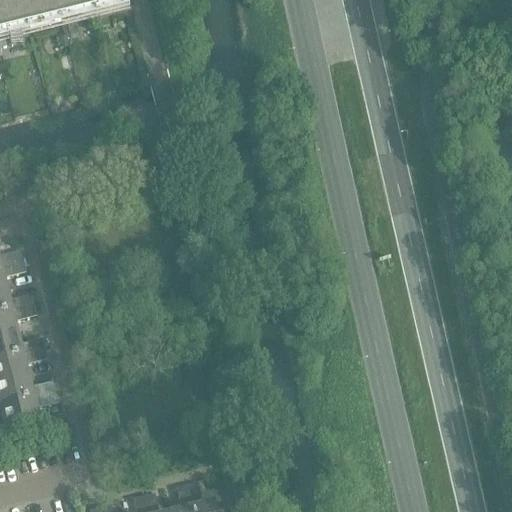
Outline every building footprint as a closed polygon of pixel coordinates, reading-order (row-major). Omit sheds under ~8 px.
[(0,0),(0,39),(129,7),(127,0),(0,0)] [(66,38),(58,40),(61,49),(68,47),(66,38)] [(0,270),(23,265),(20,255),(0,259),(0,270)] [(23,265),(0,270),(0,294),(7,292),(4,281),(26,276),(23,265)] [(7,292),(0,294),(0,317),(34,309),(31,298),(10,303),(7,292)] [(0,340),(18,336),(15,325),(36,319),(34,309),(0,317),(0,340)] [(18,336),(0,340),(0,363),(45,352),(42,341),(20,347),(18,336)] [(26,368),(47,363),(45,352),(0,363),(0,386),(29,379),(26,368)] [(29,379),(0,386),(0,409),(55,396),(53,385),(31,390),(29,379)] [(55,396),(0,409),(0,411),(5,432),(40,423),(37,411),(58,406),(55,396)] [(187,489),(192,511),(216,511),(215,505),(203,508),(198,486),(187,489)] [(176,492),(181,511),(192,511),(187,489),(176,492)] [(158,511),(154,497),(144,500),(146,511),(158,511)] [(135,511),(146,511),(144,500),(133,503),(135,511)]
